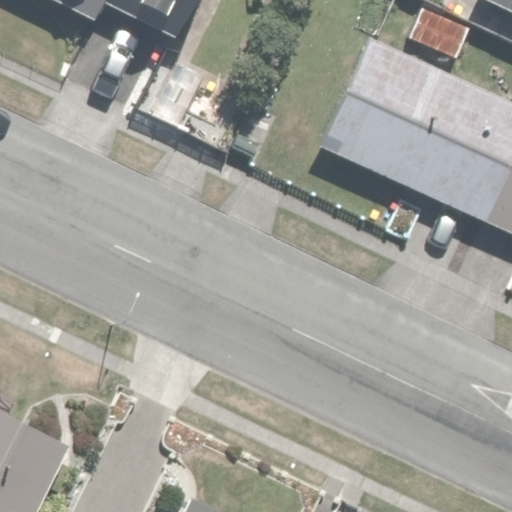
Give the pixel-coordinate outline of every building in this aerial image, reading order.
[(43,0),(91,22),(100,0),(107,0),(178,33),(193,0),(43,0)] [(511,0),(480,0),(511,14),(511,0)] [(466,25),(418,5),(404,39),(452,59),(466,25)] [(511,102),(362,35),(313,143),(511,231),(511,102)] [(0,511),(28,511),(64,436),(0,406),(0,511)] [(244,511),(188,485),(174,511),(244,511)]
